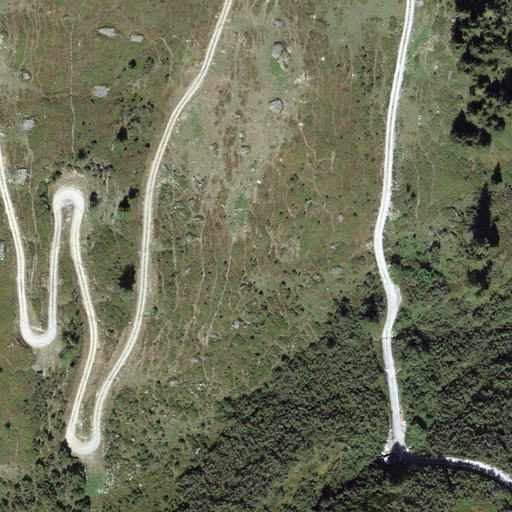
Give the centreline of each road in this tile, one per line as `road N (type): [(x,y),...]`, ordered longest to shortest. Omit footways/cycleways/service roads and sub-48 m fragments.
road 1 (track): [(229,0),(206,67),(161,154),(149,195),(143,301),(93,447),(72,445),(71,434),(95,332),(76,252),(80,207),(72,195),(59,204),(54,329),(39,343),(24,328),(21,253),(0,157)]
road 2 (track): [(414,0),(379,232),(391,288),(384,344),(396,441),(400,458),(466,465),(511,485)]
